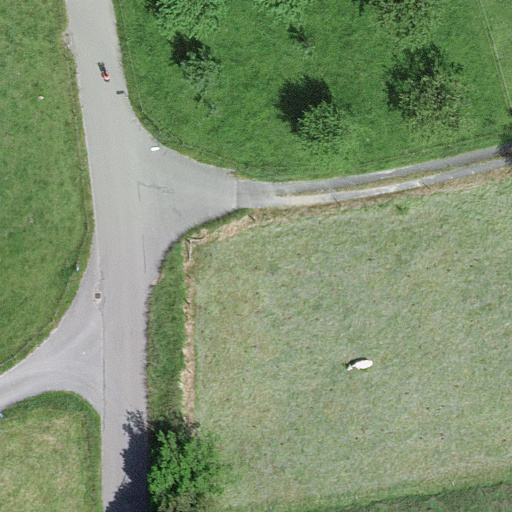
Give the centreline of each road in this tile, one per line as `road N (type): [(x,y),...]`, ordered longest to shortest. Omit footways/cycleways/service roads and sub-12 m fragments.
road 1 (unclassified): [(88,0),(122,200),(128,511)]
road 2 (track): [(0,403),(128,341)]
